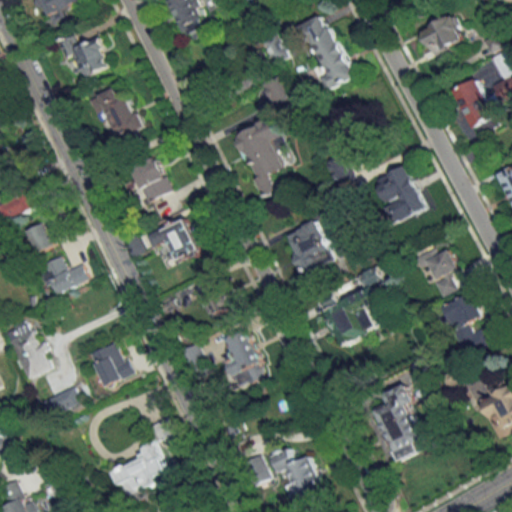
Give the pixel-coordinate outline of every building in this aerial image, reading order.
[(86,1),(85,0),(45,0),(53,17),(86,1)] [(173,0),(192,41),(216,31),(201,0),(173,0)] [(329,14),(305,26),(335,88),(359,77),(329,14)] [(425,31),(439,54),(469,37),(455,14),(425,31)] [(262,50),(251,56),(261,75),(294,57),(280,31),(259,43),(262,50)] [(102,37),(83,45),(78,35),(63,42),(70,59),(80,55),(90,77),(115,66),(102,37)] [(511,74),(511,54),(509,49),(495,58),(506,77),(511,74)] [(269,81),(279,106),(294,100),(284,75),(269,81)] [(503,124),(482,78),(459,89),(479,135),(503,124)] [(148,129),(131,94),(125,97),(119,87),(95,99),(104,117),(111,114),(125,141),(148,129)] [(0,124),(8,122),(0,96),(0,124)] [(290,169),(282,148),(290,145),(280,118),(242,132),(267,199),(283,193),(276,174),(290,169)] [(176,190),(162,162),(138,174),(152,202),(176,190)] [(411,164),(381,179),(402,223),(432,208),(411,164)] [(511,193),(511,166),(502,171),(511,193)] [(4,206),(12,221),(43,206),(32,182),(15,190),(19,199),(4,206)] [(154,234),(159,246),(172,241),(181,261),(206,250),(191,217),(154,234)] [(312,283),(335,273),(332,266),(340,262),(322,219),(291,231),(312,283)] [(31,229),(41,252),(59,245),(49,222),(31,229)] [(137,257),(150,252),(142,234),(130,239),(137,257)] [(444,294),(461,286),(454,272),(462,269),(453,248),(429,258),(444,294)] [(42,267),(51,287),(57,284),(61,293),(92,279),(84,263),(72,268),(66,256),(42,267)] [(213,314),(233,308),(224,281),(205,287),(213,314)] [(344,345),(382,328),(372,308),(386,302),(377,284),(327,308),(344,345)] [(487,316),(476,293),(446,306),(469,357),(499,344),(491,326),(477,333),(472,323),(487,316)] [(10,330),(30,378),(55,367),(35,319),(10,330)] [(238,375),(267,362),(252,330),(232,339),(240,357),(231,361),(238,375)] [(94,353),(108,386),(137,374),(122,341),(94,353)] [(215,372),(201,345),(185,353),(199,380),(215,372)] [(501,436),(511,430),(511,384),(483,399),(501,436)] [(58,416),(85,404),(77,387),(50,400),(58,416)] [(413,404),(418,402),(414,392),(379,406),(401,460),(423,451),(419,443),(427,440),(413,404)] [(0,457),(15,451),(8,435),(2,437),(0,432),(0,457)] [(164,483),(161,474),(170,470),(159,441),(141,448),(146,459),(117,470),(128,497),(164,483)] [(278,455),(301,508),(332,495),(315,455),(301,461),(295,448),(278,455)] [(0,496),(6,511),(37,511),(40,511),(35,500),(29,503),(19,481),(0,488),(0,496)]
